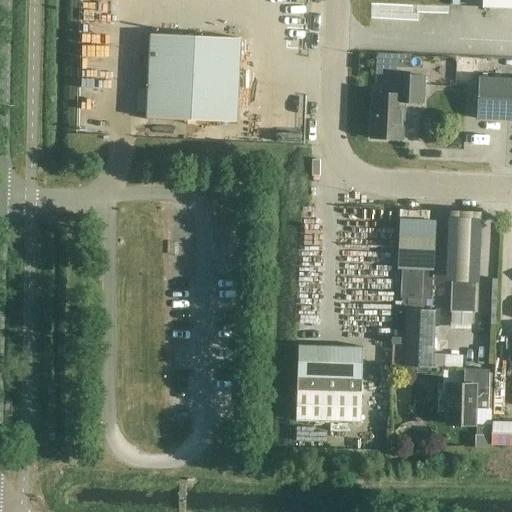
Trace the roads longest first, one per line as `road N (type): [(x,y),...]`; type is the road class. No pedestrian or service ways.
road 1 (unclassified): [(511,192),(394,188),(364,181),(344,165),(333,124),(338,0)]
road 2 (track): [(191,452),(241,479),(285,484),(511,484)]
